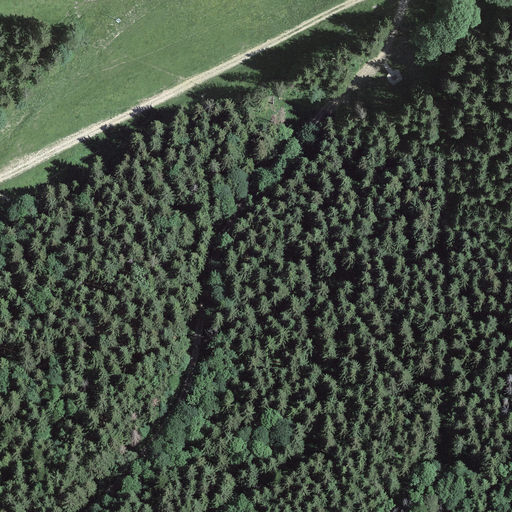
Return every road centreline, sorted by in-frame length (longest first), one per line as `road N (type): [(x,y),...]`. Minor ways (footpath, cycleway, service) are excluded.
road 1 (track): [(84,511),(139,462),(196,364),(221,250),(273,170),(389,38),(405,0)]
road 2 (track): [(360,0),(0,175)]
